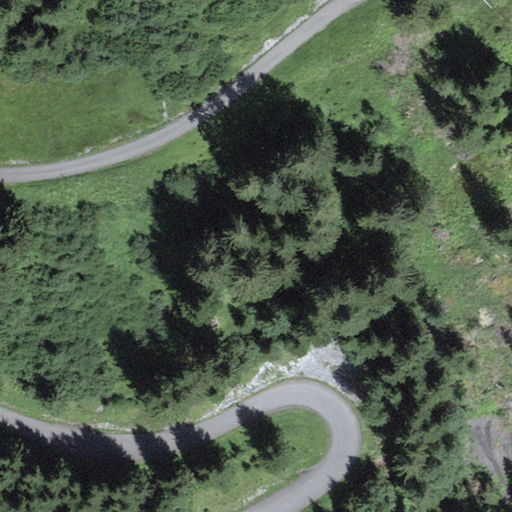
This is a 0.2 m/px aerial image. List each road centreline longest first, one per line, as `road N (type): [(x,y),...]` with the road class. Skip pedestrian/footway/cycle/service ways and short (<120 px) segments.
road 1 (unclassified): [(0,415),(44,433),(139,445),(201,433),(264,400),(305,395),(338,417),(343,447),(328,474),(271,511)]
road 2 (unclassified): [(346,0),(227,96),(158,138),(72,168),(0,176)]
